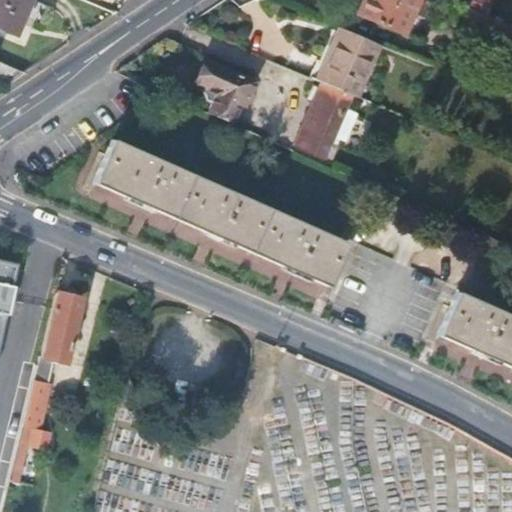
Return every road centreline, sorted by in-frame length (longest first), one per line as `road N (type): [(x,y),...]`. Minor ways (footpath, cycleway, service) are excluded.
road 1 (unclassified): [(0,207),(511,435)]
road 2 (tertiary): [(178,0),(0,119)]
